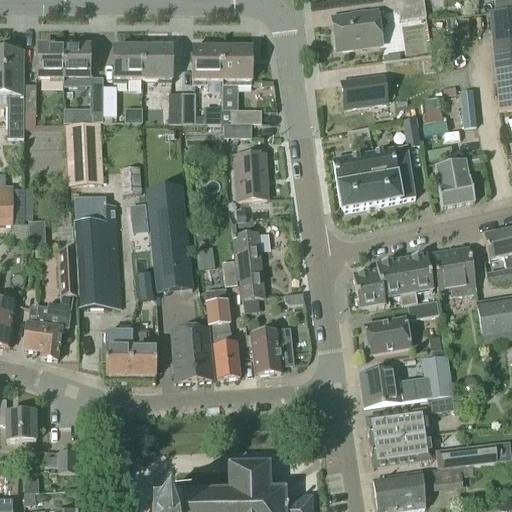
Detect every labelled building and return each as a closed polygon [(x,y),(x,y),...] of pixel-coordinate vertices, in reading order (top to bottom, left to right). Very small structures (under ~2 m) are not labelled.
[(425,22),(422,0),(395,0),(399,25),(425,22)] [(511,0),(493,0),(495,15),(511,12),(511,0)] [(498,116),(511,114),(511,12),(495,15),(488,15),(498,116)] [(337,50),(338,54),(381,47),(376,15),(333,22),(336,38),(332,38),(334,51),(337,50)] [(35,70),(35,83),(64,83),(64,52),(38,52),(37,70),(35,70)] [(89,52),(64,52),(64,83),(64,91),(91,91),(91,71),(89,71),(89,52)] [(127,84),(143,84),(143,52),(113,52),(113,89),(127,89),(127,84)] [(172,52),(143,52),(143,84),(157,85),(157,89),(172,89),(172,52)] [(207,87),(222,87),(222,53),(192,53),(191,91),(207,91),(207,87)] [(222,87),(222,91),(251,92),(251,54),(222,53),(222,87)] [(0,99),(7,100),(7,144),(23,144),(23,135),(28,135),(28,120),(24,120),(24,102),(9,102),(9,100),(23,100),(23,57),(0,56),(0,99)] [(382,82),(340,87),(344,113),(385,108),(382,82)] [(24,90),(24,120),(28,120),(35,120),(35,90),(24,90)] [(92,119),(92,128),(99,128),(102,128),(102,122),(103,93),(103,91),(91,91),(91,119),(92,119)] [(117,93),(103,93),(102,122),(116,122),(117,93)] [(475,133),(471,96),(458,98),(462,135),(475,133)] [(168,99),(168,128),(183,128),(182,99),(168,99)] [(182,99),(183,128),(195,128),(195,100),(182,99)] [(439,104),(421,105),(424,129),(441,128),(439,104)] [(203,112),(203,128),(221,129),(221,121),(221,116),(221,112),(203,112)] [(230,115),(230,116),(221,116),(221,121),(221,129),(252,129),(260,129),(260,116),(230,115)] [(415,124),(401,126),(403,134),(416,132),(415,124)] [(102,188),(99,128),(92,128),(67,129),(70,189),(102,188)] [(221,129),(224,130),(224,142),(252,142),(252,129),(221,129)] [(349,149),(370,145),(375,144),(373,132),(347,137),(349,149)] [(377,179),(382,209),(417,202),(407,151),(373,157),(374,161),(376,176),(377,179)] [(332,165),(342,216),(382,209),(377,179),(376,176),(374,161),(373,157),(332,165)] [(266,159),(234,161),(237,205),(268,203),(266,159)] [(478,160),(469,162),(471,171),(479,169),(478,160)] [(466,165),(436,171),(439,188),(438,188),(443,212),(475,206),(470,182),(469,182),(466,165)] [(141,199),(139,172),(119,174),(121,200),(141,199)] [(0,229),(12,230),(13,230),(13,194),(13,191),(0,190),(0,229)] [(13,194),(13,230),(24,230),(24,195),(13,194)] [(76,210),(78,256),(82,313),(120,312),(115,226),(110,226),(109,209),(76,210)] [(152,215),(155,278),(154,279),(156,298),(195,298),(190,260),(187,214),(162,214),(152,215)] [(236,228),(245,227),(244,214),(235,215),(236,228)] [(29,256),(45,255),(43,226),(28,227),(29,256)] [(491,291),(511,286),(511,251),(508,236),(484,241),(489,264),(502,261),(505,274),(486,278),(487,287),(491,291)] [(264,303),(258,238),(240,240),(232,240),(235,266),(237,285),(240,285),(242,305),(264,303)] [(197,275),(214,273),(212,251),(195,253),(197,275)] [(439,297),(446,296),(450,295),(451,301),(453,302),(457,301),(473,299),(477,297),(476,291),(470,252),(433,258),(439,297)] [(28,325),(24,353),(42,356),(41,362),(57,364),(62,333),(68,334),(72,303),(73,302),(78,301),(75,256),(57,257),(59,302),(61,302),(59,309),(47,308),(46,313),(37,311),(36,314),(30,313),(28,325)] [(401,312),(416,309),(415,300),(432,297),(426,261),(375,270),(376,277),(352,281),(358,315),(389,310),(388,304),(399,302),(401,312)] [(236,285),(237,285),(235,266),(222,268),(224,292),(237,291),(236,285)] [(153,279),(134,281),(136,305),(155,304),(154,298),(153,279)] [(285,301),(286,308),(289,310),(304,309),(302,299),(285,301)] [(511,300),(476,307),(483,348),(511,342),(511,300)] [(0,349),(9,350),(15,307),(0,305),(0,349)] [(227,306),(207,308),(210,342),(213,341),(217,384),(240,382),(237,348),(231,348),(227,306)] [(407,312),(409,325),(438,321),(436,307),(407,312)] [(369,361),(409,354),(403,325),(364,332),(366,345),(364,346),(366,358),(369,357),(369,361)] [(102,336),(102,349),(102,366),(106,366),(106,380),(132,380),(132,354),(133,328),(121,328),(121,336),(102,336)] [(172,336),(176,388),(213,385),(208,333),(172,336)] [(132,354),(132,380),(157,381),(157,349),(148,349),(148,336),(133,335),(133,349),(132,354)] [(289,335),(252,339),(256,380),(281,378),(280,371),(292,369),(290,344),(289,335)] [(429,343),(430,356),(440,354),(439,341),(429,343)] [(423,368),(428,404),(453,400),(448,364),(423,368)] [(401,406),(397,373),(359,378),(363,411),(401,406)] [(428,404),(430,417),(454,414),(453,400),(428,404)] [(6,405),(0,405),(0,429),(5,429),(6,446),(36,446),(35,417),(6,418),(6,405)] [(366,423),(369,448),(429,440),(425,414),(366,423)] [(369,448),(372,473),(432,464),(429,440),(369,448)] [(462,458),(435,461),(436,474),(465,471),(496,467),(496,466),(494,447),(461,451),(462,458)] [(77,477),(76,457),(59,457),(59,477),(77,477)] [(88,468),(85,468),(78,468),(78,477),(86,477),(88,477),(88,468)] [(312,511),(312,502),(285,503),(285,496),(279,496),(279,482),(269,482),(269,471),(229,471),(229,472),(229,473),(229,497),(176,498),(176,510),(152,510),(152,511),(312,511)] [(373,485),(376,511),(424,511),(423,499),(431,498),(430,496),(465,490),(464,481),(472,480),(471,472),(466,473),(465,471),(436,474),(420,476),(420,477),(373,485)] [(33,498),(24,499),(23,511),(35,510),(33,498)] [(0,511),(17,511),(17,503),(0,503),(0,511)]
